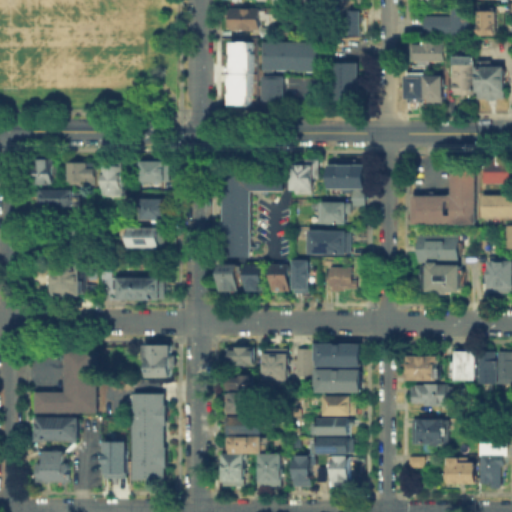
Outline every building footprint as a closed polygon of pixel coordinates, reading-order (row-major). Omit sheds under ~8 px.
[(425,14),(453,14),(453,6),(471,6),(471,32),(425,32),(425,14)] [(361,33),(360,9),(347,9),(348,34),(361,33)] [(484,33),(484,9),(498,9),(498,33),(484,33)] [(230,11),(261,11),(261,30),(230,30),(230,11)] [(264,39),(322,40),(322,69),(264,69),(264,39)] [(417,62),(417,45),(445,45),(445,62),(417,62)] [(454,96),(454,60),(475,60),(475,96),(454,96)] [(336,99),(336,64),(362,64),(362,99),(336,99)] [(481,93),(481,65),(508,65),(508,93),(481,93)] [(237,98),(237,72),(257,72),(257,98),(237,98)] [(262,74),(284,74),(284,100),(262,100),(262,74)] [(411,99),(411,74),(448,74),(447,99),(411,99)] [(511,159),(511,186),(490,186),(490,159),(511,159)] [(37,162),(56,162),(55,185),(37,185),(37,162)] [(283,163),(283,189),(253,189),(253,255),(224,255),(225,162),(283,163)] [(73,164),(97,164),(97,184),(73,183),(73,164)] [(173,164),(173,183),(145,183),(145,164),(173,164)] [(126,165),(125,196),(107,196),(108,165),(126,165)] [(295,191),(295,165),(319,165),(319,191),(295,191)] [(334,189),(334,165),(368,165),(368,189),(334,189)] [(479,169),(479,226),(416,225),(417,196),(456,197),(456,169),(479,169)] [(43,207),(43,191),(77,192),(77,208),(43,207)] [(490,195),(511,195),(511,219),(490,219),(490,195)] [(172,201),(172,221),(139,221),(139,201),(172,201)] [(324,224),(324,203),(352,203),(352,224),(324,224)] [(127,231),(170,231),(170,248),(127,248),(127,231)] [(57,255),(57,232),(92,232),(92,255),(57,255)] [(354,232),(354,255),(317,254),(317,232),(354,232)] [(423,262),(423,239),(463,239),(463,262),(423,262)] [(295,258),(311,258),(310,291),(294,291),(295,258)] [(495,261),(511,261),(511,292),(495,292),(495,261)] [(237,263),(237,286),(220,286),(221,263),(237,263)] [(274,293),(274,263),(292,263),(292,293),(274,293)] [(250,291),(250,264),(268,264),(268,291),(250,291)] [(433,291),(433,267),(465,267),(465,291),(433,291)] [(334,270),(358,270),(358,292),(334,292),(334,270)] [(57,296),(57,273),(90,273),(90,296),(57,296)] [(122,299),(122,280),(163,280),(162,299),(122,299)] [(321,366),(321,345),(363,346),(363,367),(321,366)] [(150,348),(174,348),(174,377),(150,377),(150,348)] [(100,350),(100,413),(37,413),(37,392),(67,392),(68,350),(100,350)] [(257,350),(257,366),(230,366),(230,350),(257,350)] [(268,350),(290,350),(289,388),(268,388),(268,350)] [(300,377),(300,351),(315,351),(315,377),(300,377)] [(457,381),(457,353),(479,354),(479,381),(457,381)] [(499,354),(499,384),(499,385),(484,385),(484,354),(499,354)] [(511,384),(499,384),(499,354),(511,354),(511,384)] [(412,382),(412,357),(443,357),(443,382),(412,382)] [(320,392),(320,371),(363,372),(363,393),(320,392)] [(232,379),(256,379),(256,390),(232,390),(232,379)] [(417,404),(417,383),(454,383),(454,405),(417,404)] [(232,415),(232,396),(261,396),(261,415),(232,415)] [(170,397),(169,480),(136,480),(136,397),(170,397)] [(359,398),(359,416),(329,416),(329,398),(359,398)] [(34,415),(80,415),(80,438),(34,438),(34,415)] [(229,420),(265,421),(265,434),(228,434),(229,420)] [(419,444),(419,420),(448,420),(448,444),(419,444)] [(358,422),(358,435),(323,435),(323,422),(358,422)] [(126,435),(126,480),(108,480),(108,435),(126,435)] [(229,438),(265,439),(265,452),(229,452),(229,438)] [(320,453),(320,441),(353,441),(353,453),(320,453)] [(510,446),(510,472),(504,472),(504,484),(489,484),(489,446),(510,446)] [(44,460),(44,449),(63,449),(63,460),(69,460),(69,480),(39,480),(39,460),(44,460)] [(225,483),(225,455),(248,455),(248,483),(225,483)] [(260,482),(260,455),(284,455),(284,482),(260,482)] [(297,482),(297,456),(315,456),(315,482),(297,482)] [(337,484),(337,458),(351,458),(351,484),(337,484)] [(426,459),(426,468),(414,468),(414,459),(426,459)] [(450,482),(450,464),(478,464),(478,482),(450,482)]
